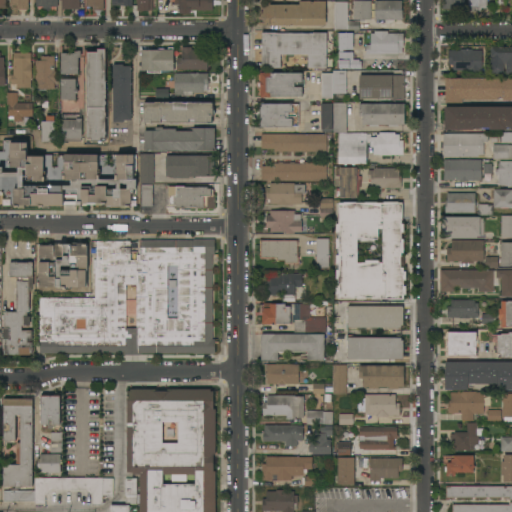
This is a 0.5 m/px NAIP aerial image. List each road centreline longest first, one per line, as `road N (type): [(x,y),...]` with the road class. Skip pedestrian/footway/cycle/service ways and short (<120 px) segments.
road 1 (residential): [(427,511),(425,0)]
road 2 (tertiary): [(240,511),(240,0)]
road 3 (residential): [(0,378),(241,373)]
road 4 (residential): [(0,227),(241,229)]
road 5 (residential): [(0,31),(240,32)]
